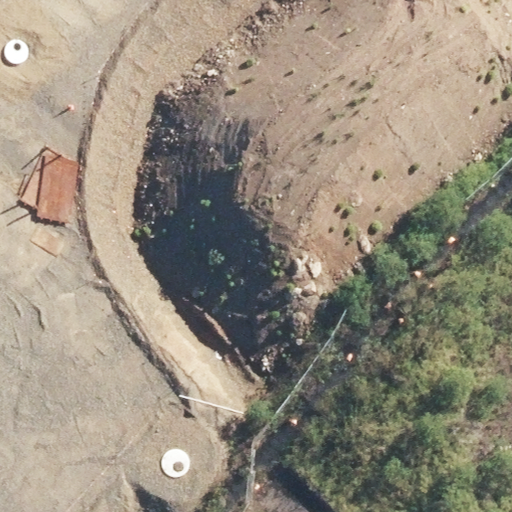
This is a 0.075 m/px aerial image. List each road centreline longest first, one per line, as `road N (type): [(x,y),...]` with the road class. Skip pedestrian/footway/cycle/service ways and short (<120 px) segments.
road 1 (residential): [(511,117),(385,250),(325,294),(205,357),(168,352)]
road 2 (residential): [(168,352),(0,218)]
road 3 (residential): [(33,511),(168,352)]
